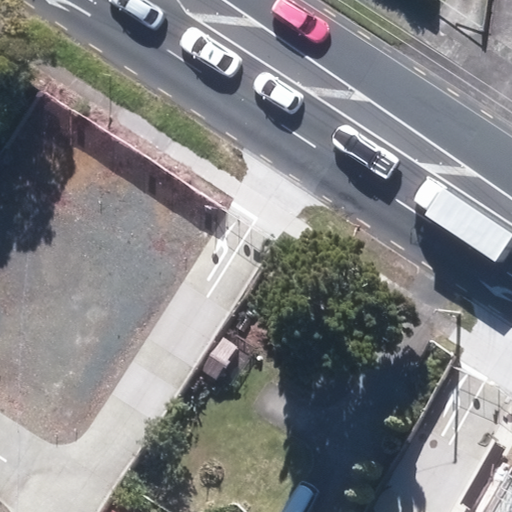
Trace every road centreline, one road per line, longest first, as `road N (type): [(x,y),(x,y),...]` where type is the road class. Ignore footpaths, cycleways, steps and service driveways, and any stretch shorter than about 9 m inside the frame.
road 1 (secondary): [(167,0),(511,225)]
road 2 (residential): [(414,511),(511,309)]
